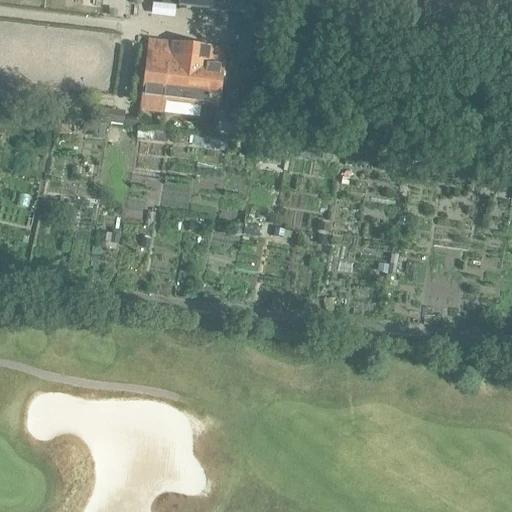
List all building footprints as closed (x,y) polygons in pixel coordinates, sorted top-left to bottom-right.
[(177,0),(177,7),(241,14),(235,65),(259,68),(266,0),(177,0)] [(271,0),(268,28),(281,30),(283,0),(271,0)] [(146,53),(141,99),(140,111),(163,114),(164,102),(219,108),(226,50),(212,49),(212,48),(171,43),(171,44),(148,41),(147,53),(146,53)] [(235,105),(231,136),(250,138),(254,107),(255,107),(258,82),(244,80),(240,105),(235,105)] [(90,122),(111,124),(113,110),(112,110),(99,109),(92,108),(90,122)] [(137,119),(125,118),(124,126),(136,128),(137,119)] [(93,124),(92,135),(104,137),(106,126),(93,124)] [(255,162),(267,165),(269,152),(258,150),(256,156),(255,162)] [(349,179),(342,178),(341,185),(348,186),(349,179)] [(43,207),(41,217),(49,218),(51,209),(43,207)] [(329,226),(320,224),(318,232),(328,233),(329,226)] [(275,229),(273,237),(282,238),(283,238),(284,231),(284,230),(275,229)] [(118,245),(119,236),(112,235),(111,235),(110,244),(118,245)] [(325,247),(327,237),(317,235),(316,245),(325,247)] [(148,250),(150,241),(142,239),(140,248),(148,250)] [(388,266),(378,264),(376,273),(387,274),(388,266)]
